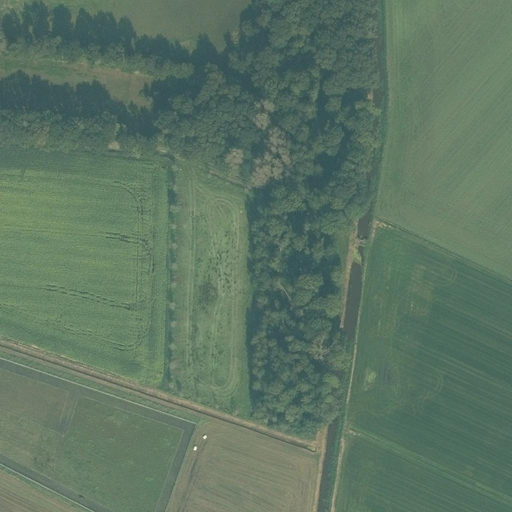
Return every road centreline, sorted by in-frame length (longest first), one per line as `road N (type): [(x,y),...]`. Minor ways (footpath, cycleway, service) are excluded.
road 1 (track): [(0,137),(179,158),(347,228)]
road 2 (track): [(358,0),(359,154),(347,228)]
